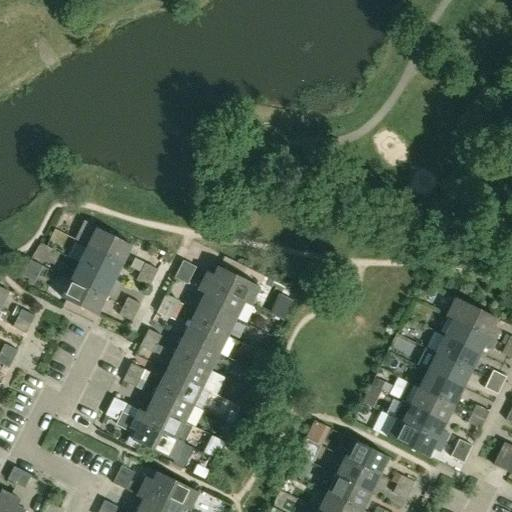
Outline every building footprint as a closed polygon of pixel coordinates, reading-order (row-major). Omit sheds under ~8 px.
[(122,263),(131,246),(95,228),(87,246),(122,263)] [(113,281),(122,263),(87,246),(78,263),(113,281)] [(182,261),(177,269),(191,276),(195,268),(182,261)] [(105,298),(113,281),(78,263),(70,280),(105,298)] [(144,263),(139,272),(153,279),(157,269),(144,263)] [(259,287),(217,267),(213,275),(206,272),(201,281),(244,302),(243,303),(249,306),(259,287)] [(186,285),(191,276),(177,269),(173,278),(186,285)] [(149,287),(153,279),(139,272),(135,280),(149,287)] [(96,316),(105,298),(70,280),(61,298),(96,316)] [(244,302),(201,281),(197,290),(204,294),(200,302),(235,319),(243,303),(244,302)] [(164,295),(160,304),(173,311),(178,302),(164,295)] [(123,306),(136,313),(140,304),(127,297),(123,306)] [(492,327),(496,319),(455,298),(446,317),(452,320),(452,319),(494,340),(499,331),(492,327)] [(227,337),(235,319),(200,302),(191,319),(227,337)] [(169,319),(173,311),(160,304),(156,313),(169,319)] [(132,322),(136,313),(123,306),(118,315),(132,322)] [(16,318),(30,325),(34,316),(21,310),(16,318)] [(30,325),(16,318),(12,327),(25,334),(30,325)] [(227,337),(191,319),(183,336),(218,354),(227,337)] [(452,319),(452,320),(444,336),(479,354),(483,346),(490,349),(494,340),(452,319)] [(143,338),(156,345),(160,336),(147,330),(143,338)] [(218,354),(183,336),(174,353),(210,371),(218,354)] [(479,354),(444,336),(435,353),(471,371),(479,354)] [(156,345),(143,338),(139,347),(152,354),(156,345)] [(0,351),(0,352),(13,359),(17,351),(4,344),(0,351)] [(511,360),(511,348),(505,345),(500,354),(511,360)] [(0,363),(8,368),(13,359),(0,352),(0,363)] [(210,371),(174,353),(165,371),(201,388),(210,371)] [(462,388),(471,371),(435,353),(427,371),(462,388)] [(130,364),(126,373),(139,379),(143,371),(130,364)] [(209,392),(201,388),(165,371),(157,388),(192,406),(200,410),(209,392)] [(454,406),(462,388),(427,371),(418,388),(454,406)] [(488,380),(501,386),(506,378),(492,371),(488,380)] [(139,379),(126,373),(121,381),(135,388),(139,379)] [(379,390),(383,383),(375,379),(372,387),(379,390)] [(501,386),(488,380),(484,389),(497,395),(501,386)] [(192,406),(157,388),(148,405),(184,423),(192,406)] [(454,406),(418,388),(410,405),(445,423),(454,406)] [(113,398),(108,407),(121,414),(126,405),(113,398)] [(441,431),(445,423),(410,405),(401,401),(393,418),(395,419),(401,422),(401,423),(443,443),(447,434),(441,431)] [(184,423),(148,405),(144,413),(138,410),(133,419),(175,440),(176,439),(184,423)] [(475,405),(471,414),(484,421),(489,412),(475,405)] [(121,414),(108,407),(104,416),(117,422),(121,414)] [(233,421),(236,416),(229,412),(225,421),(232,425),(233,421)] [(480,429),(484,421),(471,414),(467,423),(480,429)] [(192,448),(182,443),(182,442),(176,439),(175,440),(133,419),(129,429),(136,432),(131,440),(173,461),(172,464),(182,468),(192,448)] [(438,453),(443,443),(401,423),(401,422),(395,419),(386,438),(427,458),(432,450),(438,453)] [(319,446),(328,428),(322,425),(315,422),(306,439),(313,443),(319,446)] [(458,440),(454,448),(467,455),(472,446),(458,440)] [(379,476),(388,458),(352,441),(343,458),(379,476)] [(511,474),(511,446),(503,443),(503,444),(492,465),(510,474),(511,474)] [(467,455),(454,448),(449,457),(463,464),(467,455)] [(298,455),(293,465),(301,470),(307,459),(298,455)] [(370,493),(379,476),(343,458),(335,476),(370,493)] [(116,474),(129,481),(134,472),(120,466),(116,474)] [(15,484),(22,471),(13,467),(6,480),(15,484)] [(30,475),(22,471),(15,484),(24,489),(30,475)] [(198,493),(156,472),(152,480),(145,477),(140,486),(182,507),(182,508),(189,511),(198,493)] [(129,481),(116,474),(112,483),(125,490),(129,481)] [(370,493),(335,476),(326,493),(362,511),(370,493)] [(400,476),(396,484),(409,491),(413,483),(400,476)] [(409,491),(396,484),(391,494),(405,500),(409,491)] [(148,511),(180,511),(182,508),(182,507),(140,486),(136,496),(142,499),(138,507),(148,511)] [(0,511),(1,511),(10,495),(1,491),(0,491),(0,511)] [(321,511),(361,511),(362,511),(326,493),(318,510),(321,511)] [(23,511),(24,511),(16,507),(19,500),(10,495),(1,511),(23,511)] [(99,509),(105,511),(114,511),(117,507),(103,500),(99,509)]
